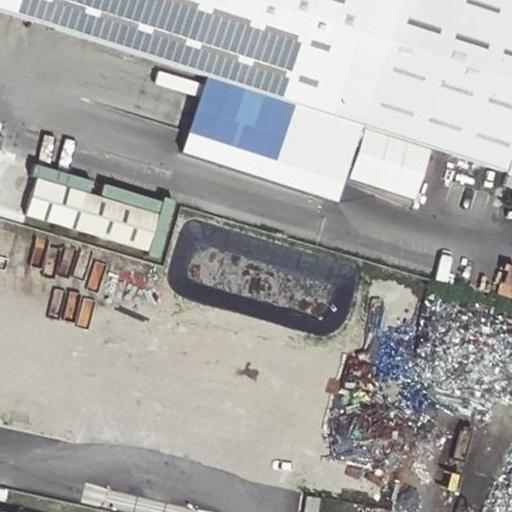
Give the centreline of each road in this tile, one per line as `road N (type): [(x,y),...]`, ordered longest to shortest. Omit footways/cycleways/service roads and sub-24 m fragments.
road 1 (unknown): [(0,112),(511,249)]
road 2 (unknown): [(181,511),(0,467)]
